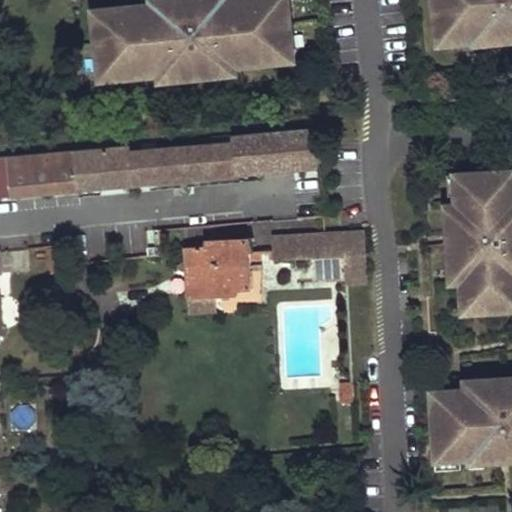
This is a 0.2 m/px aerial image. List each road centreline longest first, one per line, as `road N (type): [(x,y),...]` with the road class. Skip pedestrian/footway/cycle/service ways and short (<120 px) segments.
road 1 (residential): [(366,0),(400,511)]
road 2 (unknown): [(375,140),(456,130),(479,134),(494,158)]
